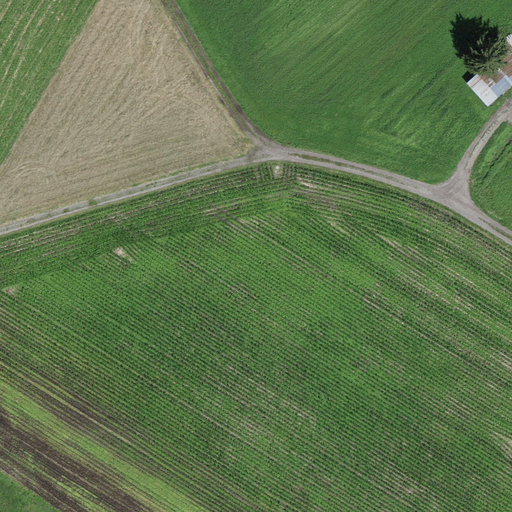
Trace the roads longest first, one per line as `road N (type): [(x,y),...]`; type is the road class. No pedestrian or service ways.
road 1 (track): [(249,159),(290,154),(387,177),(447,197),(511,238)]
road 2 (track): [(249,159),(0,230)]
